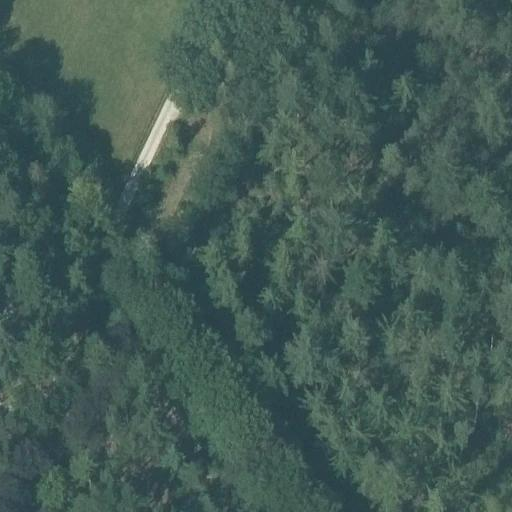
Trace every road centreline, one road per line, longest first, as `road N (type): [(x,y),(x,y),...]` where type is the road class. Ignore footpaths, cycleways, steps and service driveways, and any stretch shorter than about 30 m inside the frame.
road 1 (track): [(302,511),(140,288),(111,263)]
road 2 (track): [(110,282),(111,319),(29,511)]
